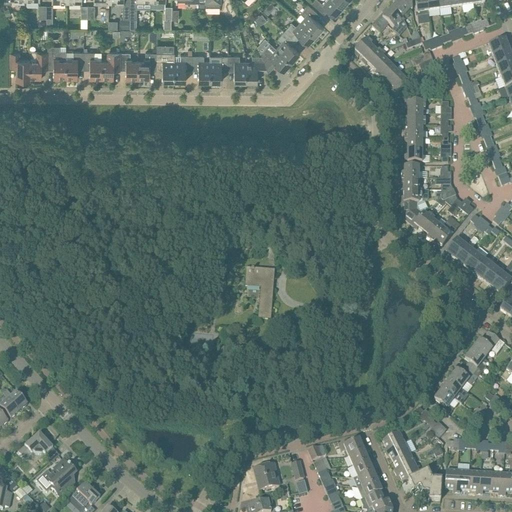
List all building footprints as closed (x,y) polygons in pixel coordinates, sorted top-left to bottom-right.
[(334,15),(342,7),(334,0),(324,0),(322,3),(317,0),(313,0),(311,2),(324,14),(328,9),(334,15)] [(407,9),(411,7),(410,0),(399,0),(399,1),(397,0),(396,0),(393,4),(395,5),(390,10),(404,22),(407,18),(405,16),(410,11),(407,9)] [(426,0),(414,0),(417,14),(415,14),(416,18),(429,16),(428,12),(426,0)] [(426,0),(428,12),(439,11),(437,0),(426,0)] [(437,0),(439,11),(451,9),(449,0),(437,0)] [(449,0),(451,9),(462,7),(460,0),(449,0)] [(317,13),(310,6),(308,4),(300,13),(304,17),(300,22),(316,36),(321,31),(319,30),(323,26),(313,17),(317,13)] [(399,27),(404,22),(390,10),(386,15),(384,13),(376,22),(384,30),(389,25),(393,29),(397,26),(399,27)] [(230,20),(233,26),(239,23),(237,17),(230,20)] [(129,29),(129,19),(120,19),(119,28),(129,29)] [(312,41),(316,36),(300,22),(296,26),(292,22),(284,31),(293,39),(297,35),(307,44),(311,40),(312,41)] [(380,35),(384,30),(376,22),(372,27),(369,30),(374,34),(376,31),(380,35)] [(468,36),(472,34),(473,36),(479,33),(475,23),(465,27),(465,29),(468,36)] [(289,44),(293,39),(284,31),(276,40),(280,44),(276,48),(292,63),(297,58),(295,57),(299,53),(289,44)] [(444,37),(439,39),(439,37),(432,39),(436,50),(443,47),(442,45),(446,44),(444,37)] [(370,46),(372,44),(367,39),(360,46),(358,44),(351,52),(358,59),(360,57),(363,60),(361,62),(374,50),(370,46)] [(422,44),(422,43),(420,39),(413,42),(415,47),(422,44)] [(430,52),(436,50),(432,39),(422,43),(422,44),(423,45),(425,52),(430,50),(430,52)] [(492,57),(509,50),(505,40),(488,46),(492,57)] [(262,51),(260,53),(261,56),(268,71),(275,63),(283,70),(287,66),(288,67),(292,63),(276,48),(270,42),(262,51)] [(407,50),(415,47),(413,42),(405,45),(407,50)] [(59,46),(47,46),(47,51),(47,66),(53,66),(53,79),(65,79),(65,51),(59,50),(59,46)] [(371,69),(384,56),(379,51),(377,53),(374,50),(361,62),(365,66),(367,64),(371,69)] [(496,68),(511,61),(511,58),(509,50),(492,57),(496,68)] [(41,66),(47,66),(47,51),(37,51),(37,59),(30,59),(29,79),(41,79),(41,66)] [(83,67),(84,52),(73,52),(73,58),(72,58),(72,60),(65,60),(65,79),(77,79),(77,67),(83,67)] [(101,79),(102,60),(95,60),(95,58),(94,58),(94,52),(84,52),(83,67),(89,67),(89,79),(101,79)] [(120,52),(107,52),(106,60),(102,60),(101,79),(113,79),(113,67),(120,67),(120,52)] [(137,80),(138,60),(131,60),(131,58),(130,58),(130,52),(120,52),(120,67),(126,67),(125,79),(137,80)] [(156,67),(156,55),(156,52),(145,52),(145,59),(144,59),(144,61),(138,60),(137,80),(149,80),(150,67),(156,67)] [(156,52),(156,55),(156,67),(162,67),(162,81),(168,81),(168,82),(174,83),(174,53),(156,52)] [(30,59),(29,59),(19,59),(19,53),(10,53),(10,68),(16,68),(16,79),(29,79),(30,59)] [(425,63),(432,60),(429,53),(423,55),(424,57),(413,62),(416,67),(421,65),(425,63)] [(192,67),(192,55),(180,55),(180,61),(174,61),(174,83),(180,83),(180,81),(186,81),(186,67),(192,67)] [(210,83),(210,61),(204,61),(204,55),(192,55),(192,67),(198,67),(198,81),(203,81),(203,83),(210,83)] [(228,68),(228,56),(216,55),(216,61),(210,61),(210,83),(216,83),(216,81),(221,81),(222,68),(228,68)] [(246,61),(239,61),(240,56),(228,56),(228,68),(234,68),(234,81),(239,81),(239,83),(245,83),(246,61)] [(268,71),(261,56),(252,56),(252,62),(246,61),(245,83),(252,83),(252,82),(257,82),(257,71),(268,71)] [(378,79),(391,67),(386,62),(388,60),(384,56),(371,69),(376,73),(374,75),(378,79)] [(425,70),(434,66),(432,60),(425,63),(421,65),(423,65),(425,70)] [(500,78),(511,73),(511,61),(496,68),(500,78)] [(423,78),(437,72),(434,66),(425,70),(421,72),(423,78)] [(401,73),(398,70),(397,69),(395,71),(391,67),(378,79),(382,83),(384,81),(389,86),(401,73)] [(396,96),(408,84),(403,79),(405,77),(401,73),(389,86),(393,90),(391,92),(396,96)] [(504,89),(511,85),(511,73),(500,78),(504,89)] [(415,103),(415,100),(405,100),(405,110),(407,110),(407,115),(422,115),(422,110),(425,110),(425,103),(415,103)] [(407,115),(405,115),(405,121),(407,121),(407,127),(425,127),(425,120),(422,120),(422,115),(407,115)] [(425,133),(425,127),(407,127),(407,133),(404,133),(404,139),(422,139),(422,133),(425,133)] [(422,145),(422,139),(404,139),(404,145),(407,145),(407,151),(425,151),(425,147),(425,145),(422,145)] [(448,145),(448,139),(442,139),(442,142),(440,142),(440,143),(438,143),(438,151),(440,151),(451,152),(451,145),(448,145)] [(425,157),(425,151),(407,151),(407,157),(404,157),(404,163),(422,163),(422,157),(425,157)] [(451,158),(451,152),(440,151),(440,160),(442,160),(442,164),(448,164),(448,158),(451,158)] [(421,174),(421,167),(404,167),(404,174),(401,174),(401,180),(419,180),(419,174),(421,174)] [(506,174),(498,177),(502,187),(510,184),(506,174)] [(419,186),(419,180),(401,180),(401,185),(404,185),(404,192),(421,191),(421,186),(419,186)] [(416,204),(418,204),(419,199),(421,199),(421,191),(404,192),(404,198),(401,198),(401,204),(416,204)] [(443,202),(456,196),(453,191),(441,196),(441,198),(441,200),(443,202)] [(416,211),(416,204),(401,204),(401,218),(412,228),(422,215),(416,211)] [(473,210),(468,207),(464,213),(468,217),(473,210)] [(451,208),(447,213),(452,217),(456,212),(451,208)] [(423,233),(435,220),(429,215),(427,217),(423,214),(422,215),(412,228),(417,231),(418,229),(423,233)] [(475,217),(470,222),(474,226),(479,220),(475,217)] [(502,222),(496,218),(493,222),(498,227),(502,222)] [(266,220),(252,219),(251,235),(264,236),(266,220)] [(442,229),(437,225),(439,223),(435,220),(423,233),(428,237),(426,239),(431,243),(442,229)] [(442,248),(456,231),(447,223),(442,229),(431,243),(435,246),(437,244),(442,248)] [(488,227),(484,233),(488,236),(492,231),(488,227)] [(492,231),(491,233),(497,237),(500,234),(494,229),(492,231)] [(509,247),(511,243),(506,238),(503,242),(509,247)] [(466,247),(456,240),(445,254),(455,261),(466,247)] [(475,254),(466,247),(455,261),(464,268),(475,254)] [(484,261),(475,254),(464,268),(473,275),(484,261)] [(493,268),(484,261),(473,275),(482,282),(493,268)] [(491,289),(502,275),(493,268),(482,282),(491,289)] [(258,319),(260,319),(270,320),(274,270),(273,270),(273,272),(264,271),(246,270),(245,287),(261,288),(258,319)] [(500,296),(511,282),(502,275),(491,289),(500,296)] [(511,313),(511,297),(511,296),(500,310),(509,317),(511,313)] [(496,356),(498,353),(504,345),(491,335),(487,340),(485,338),(482,342),(480,340),(472,350),(485,360),(491,351),(496,356)] [(481,365),(485,360),(472,350),(464,360),(469,364),(465,369),(478,379),(486,368),(481,365)] [(511,376),(511,363),(509,367),(505,372),(506,372),(501,378),(507,382),(511,376)] [(472,387),(478,379),(465,369),(461,374),(457,370),(449,380),(462,390),(467,383),(472,387)] [(461,390),(462,390),(449,380),(441,390),(454,400),(458,395),(463,399),(467,394),(461,390)] [(454,400),(441,390),(433,400),(444,409),(442,411),(449,417),(453,410),(449,407),(454,400)] [(27,406),(16,393),(12,397),(7,392),(5,391),(2,394),(8,400),(19,413),(27,406)] [(494,398),(489,394),(485,399),(490,403),(494,398)] [(0,408),(11,420),(19,413),(8,400),(0,407),(0,408)] [(500,410),(504,406),(499,402),(495,407),(500,410)] [(487,410),(486,408),(483,406),(479,411),(478,410),(474,415),(481,421),(485,416),(484,414),(487,410)] [(419,409),(415,413),(419,417),(423,413),(419,409)] [(477,426),(481,421),(474,415),(469,420),(471,421),(467,426),(472,430),(476,425),(477,426)] [(404,444),(403,443),(399,434),(382,442),(386,449),(383,451),(385,454),(404,444)] [(45,456),(53,449),(41,436),(39,438),(37,436),(18,453),(25,461),(31,455),(33,453),(35,455),(41,456),(43,454),(45,456)] [(348,457),(363,450),(359,440),(350,444),(349,441),(338,445),(341,453),(346,451),(348,457)] [(459,452),(460,441),(453,440),(453,443),(448,443),(448,448),(453,449),(453,451),(459,452)] [(393,463),(409,455),(404,444),(385,454),(387,457),(389,456),(393,463)] [(307,451),(312,462),(321,458),(317,448),(307,451)] [(353,468),(368,461),(363,450),(348,457),(353,468)] [(395,474),(414,465),(409,455),(393,463),(396,470),(394,471),(395,474)] [(357,478),(373,471),(368,461),(353,468),(357,478)] [(47,472),(36,482),(47,494),(52,489),(59,498),(70,488),(65,483),(76,474),(70,468),(70,467),(69,465),(67,466),(63,462),(54,469),(56,471),(51,476),(47,472)] [(296,481),(303,479),(299,464),(292,466),(296,481)] [(278,480),(275,481),(271,467),(274,466),(274,465),(254,470),(259,492),(279,487),(278,480)] [(419,475),(414,465),(395,474),(397,478),(399,476),(403,484),(408,481),(419,475)] [(362,488),(377,482),(373,471),(357,478),(362,488)] [(441,481),(431,480),(427,471),(419,475),(408,481),(413,491),(415,494),(416,497),(420,496),(422,492),(424,494),(422,497),(421,501),(425,501),(429,501),(440,502),(441,481)] [(457,472),(456,472),(446,472),(444,490),(453,491),(453,494),(456,494),(457,472)] [(468,492),(469,473),(457,472),(456,494),(460,494),(460,491),(468,492)] [(479,495),(480,474),(469,473),(468,492),(475,492),(475,495),(479,495)] [(490,493),(492,475),(480,474),(479,495),(482,495),(483,493),(490,493)] [(502,497),(503,475),(492,475),(490,493),(498,493),(498,496),(502,497)] [(511,475),(505,475),(503,475),(502,497),(505,497),(505,494),(511,494),(511,475)] [(0,488),(0,510),(3,511),(3,508),(9,509),(12,495),(14,494),(15,494),(20,489),(11,479),(6,484),(7,486),(7,490),(0,488)] [(382,492),(377,482),(362,488),(366,499),(380,493),(382,492)] [(86,511),(87,511),(89,510),(96,503),(96,495),(85,485),(67,504),(75,511),(84,511),(85,511),(86,511)] [(384,503),(380,493),(366,499),(364,499),(369,510),(372,509),(384,503)] [(249,511),(270,511),(269,506),(273,505),(270,494),(267,495),(257,498),(259,503),(248,506),(249,511)] [(392,511),(388,502),(384,503),(372,509),(373,511),(392,511)]
